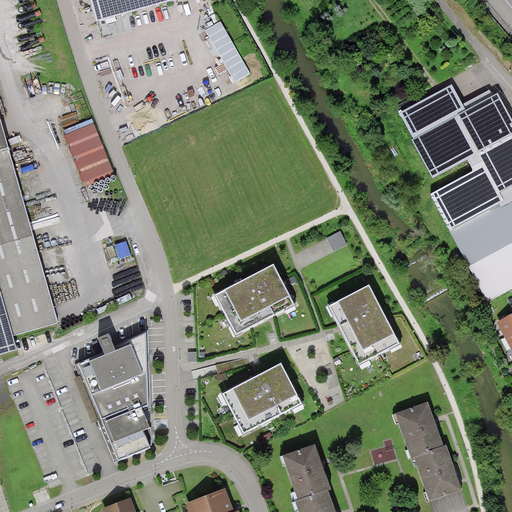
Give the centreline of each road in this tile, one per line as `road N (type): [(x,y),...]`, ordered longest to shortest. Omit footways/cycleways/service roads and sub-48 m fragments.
road 1 (residential): [(181,454),(171,293),(64,0)]
road 2 (unknown): [(139,212),(77,223),(58,200),(0,69)]
road 3 (track): [(345,208),(171,293)]
road 4 (residential): [(181,454),(39,511)]
